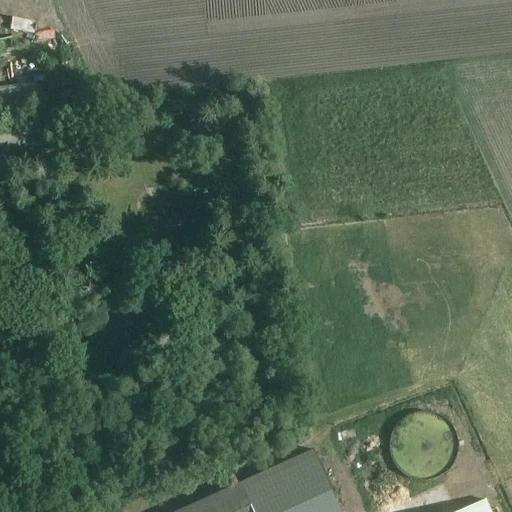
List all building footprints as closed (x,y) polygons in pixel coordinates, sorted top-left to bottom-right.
[(38,69),(40,79),(57,75),(54,65),(38,69)] [(0,148),(23,147),(22,123),(0,124),(0,148)] [(389,444),(389,448),(389,451),(389,454),(390,457),(391,460),(393,463),(394,466),(396,469),(398,471),(401,473),(403,475),(406,477),(409,479),(412,480),(415,481),(418,481),(421,482),(425,482),(428,481),(431,481),(434,480),(437,479),(440,477),(443,475),(445,473),(448,471),(450,469),(452,466),(453,463),(455,460),(456,457),(457,454),(457,451),(457,448),(457,444),(457,441),(456,438),(455,435),(453,432),(452,429),(450,426),(448,424),(445,422),(443,420),(440,418),(437,416),(434,415),(431,414),(428,414),(425,413),(421,413),(418,414),(415,414),(412,415),(409,416),(406,418),(403,420),(401,422),(398,424),(396,426),(394,429),(393,432),(391,435),(390,438),(389,441),(389,444)] [(241,511),(230,487),(175,511),(241,511)] [(490,511),(485,500),(458,511),(490,511)]
